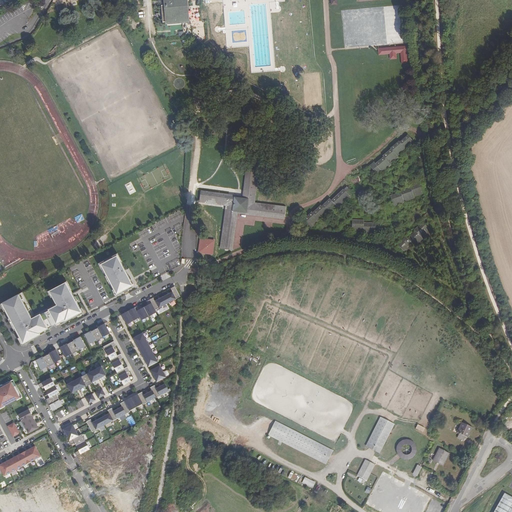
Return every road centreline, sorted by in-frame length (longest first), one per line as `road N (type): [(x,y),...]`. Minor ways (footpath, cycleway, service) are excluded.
road 1 (residential): [(16,360),(185,274)]
road 2 (residential): [(16,360),(97,511)]
